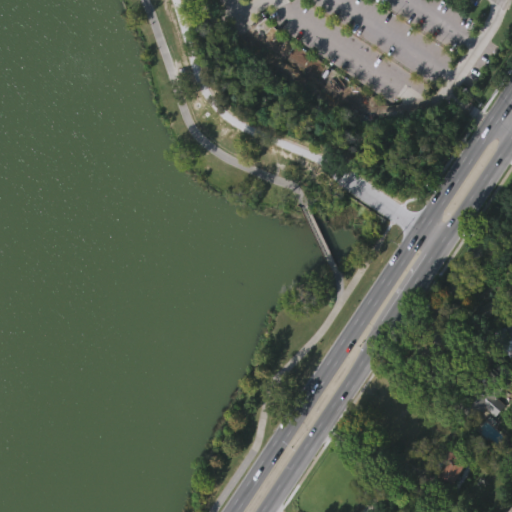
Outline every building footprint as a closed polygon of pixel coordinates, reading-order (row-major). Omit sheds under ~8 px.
[(511,355),(511,353),(494,363),(510,392),(511,390),(511,355)] [(503,406),(493,417),(485,408),(470,425),(454,410),(468,396),(465,393),(476,381),(474,379),(484,369),(504,387),(494,398),(503,406)] [(481,444),(485,440),(494,448),(505,436),(486,418),(470,434),(481,444)] [(511,463),(500,454),(511,439),(511,463)] [(449,486),(447,488),(432,478),(440,465),(436,462),(446,448),(458,456),(457,457),(464,462),(449,486)] [(439,511),(456,511),(464,487),(445,481),(436,511),(439,511)]
